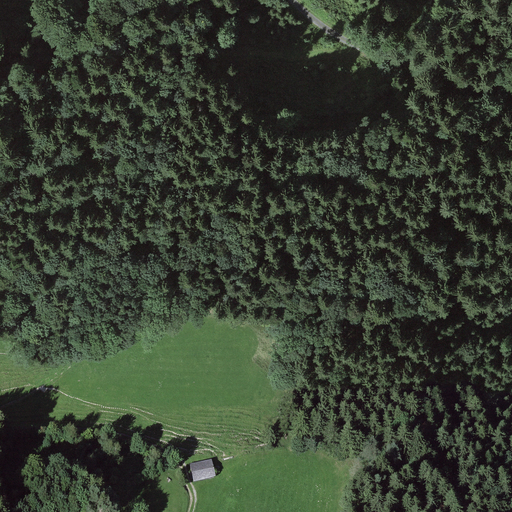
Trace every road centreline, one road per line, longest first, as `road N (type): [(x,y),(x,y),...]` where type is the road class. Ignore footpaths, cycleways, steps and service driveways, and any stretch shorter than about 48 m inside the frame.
road 1 (track): [(511,87),(422,72),(357,49),(290,0)]
road 2 (track): [(7,430),(101,432),(163,450),(187,477),(191,511)]
